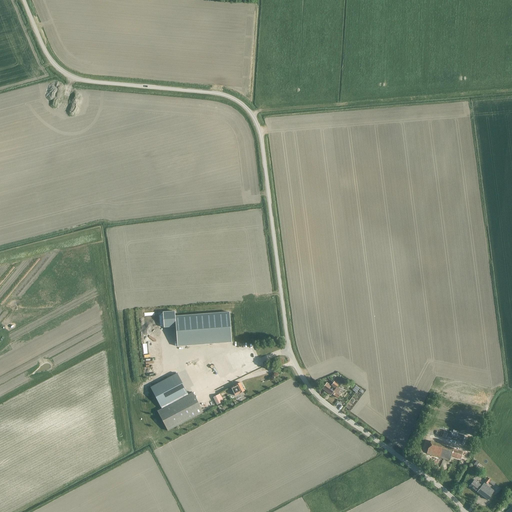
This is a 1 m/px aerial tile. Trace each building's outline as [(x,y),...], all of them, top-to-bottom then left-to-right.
[(232,343),(229,312),(175,316),(175,311),(162,312),(164,328),(176,327),(177,347),(232,343)] [(150,388),(160,407),(187,393),(177,374),(150,388)] [(335,382),(332,386),(336,389),(331,394),(337,399),(343,392),(338,387),(339,386),(335,382)] [(239,394),(244,391),(240,383),(235,385),(230,387),(235,396),(239,394)] [(167,431),(203,412),(193,393),(157,411),(167,431)] [(213,398),(217,405),(221,403),(218,395),(213,398)] [(442,430),(440,435),(456,441),(458,435),(442,430)] [(465,461),(467,455),(462,454),(463,452),(431,441),(427,454),(449,461),(451,456),(465,461)] [(476,468),(480,462),(474,458),(470,464),(476,468)] [(495,483),(488,477),(484,482),(487,484),(489,482),(493,485),(495,483)] [(487,500),(494,491),(484,483),(482,485),(474,479),(469,486),(487,500)]
